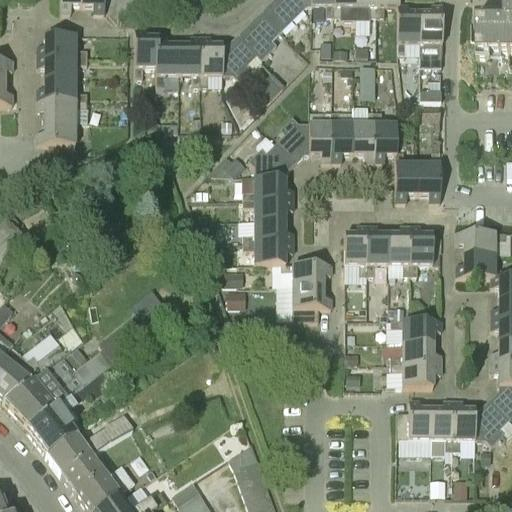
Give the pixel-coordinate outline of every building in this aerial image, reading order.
[(69,12),(80,12),(80,0),(58,0),(58,20),(69,20),(69,12)] [(80,0),(80,12),(92,12),(92,20),(103,20),(103,0),(80,0)] [(305,12),(309,12),(309,0),(277,0),(259,19),(279,39),(305,12)] [(325,24),(332,24),(332,0),(309,0),(309,12),(310,13),(325,13),(325,24)] [(340,13),(354,14),(353,0),(332,0),(332,24),(340,24),(340,13)] [(368,24),(375,24),(375,0),(353,0),(354,14),(368,14),(368,24)] [(398,14),(398,12),(397,0),(375,0),(375,24),(383,24),(383,14),(395,14),(398,14)] [(511,9),(504,9),(504,20),(476,19),(476,65),(490,65),(490,59),(511,59),(511,9)] [(404,51),(418,51),(418,20),(406,19),(407,12),(398,12),(398,14),(395,14),(396,62),(404,61),(404,51)] [(418,74),(440,74),(440,62),(440,12),(430,12),(430,20),(418,20),(418,51),(418,74)] [(271,47),(279,39),(259,19),(236,42),(255,62),(260,66),(275,51),(271,47)] [(141,76),(155,76),(155,44),(144,44),(144,36),(133,36),(133,86),(141,86),(141,76)] [(35,64),(86,64),(86,57),(74,57),(74,42),(43,42),(43,54),(35,54),(35,64)] [(221,52),(221,82),(231,82),(238,88),(250,76),(246,71),(255,62),(236,42),(226,52),(221,52)] [(177,95),(177,83),(177,52),(166,51),(166,44),(155,44),(155,76),(155,92),(162,92),(162,95),(177,95)] [(191,93),(199,93),(199,44),(189,44),(189,52),(177,52),(177,83),(191,83),(191,93)] [(220,83),(221,83),(221,82),(221,52),(209,51),(209,44),(199,44),(199,93),(206,94),(206,83),(220,83)] [(354,53),(354,62),(367,62),(367,53),(354,53)] [(333,66),(347,66),(347,57),(333,56),(333,66)] [(75,72),(85,72),(86,64),(35,64),(35,74),(43,74),(43,86),(75,86),(75,72)] [(0,89),(3,89),(3,78),(11,78),(11,67),(0,66),(0,89)] [(319,81),(329,81),(330,72),(320,72),(319,81)] [(351,81),(351,72),(340,72),(340,81),(351,81)] [(363,77),(363,88),(372,88),(372,77),(363,77)] [(35,107),(86,108),(86,99),(75,99),(75,86),(43,86),(43,97),(35,97),(35,107)] [(0,111),(11,112),(11,101),(3,101),(3,89),(0,89),(0,111)] [(265,96),(257,103),(263,109),(271,102),(265,96)] [(439,96),(427,96),(418,96),(418,108),(439,108),(439,96)] [(43,129),(75,129),(75,128),(75,115),(86,114),(86,108),(35,107),(35,117),(43,117),(43,129)] [(319,169),(329,169),(330,118),(308,118),(308,130),(307,130),(307,161),(319,161),(319,169)] [(340,161),(351,161),(351,129),(338,128),(338,118),(330,118),(329,169),(340,169),(340,161)] [(363,169),(373,169),(373,118),(365,118),(365,129),(351,129),(351,161),(363,161),(363,169)] [(393,157),(396,157),(396,151),(396,139),(396,129),(380,129),(380,118),(373,118),(373,169),(383,169),(383,161),(393,161),(393,157)] [(303,161),(307,161),(307,130),(298,130),(292,123),(278,136),(283,141),(273,150),(293,170),(303,161)] [(199,140),(199,124),(190,125),(190,140),(199,140)] [(230,137),(230,127),(220,127),(220,137),(230,137)] [(47,164),(74,164),(74,151),(75,151),(75,129),(43,129),(43,141),(35,140),(35,151),(47,151),(47,164)] [(177,129),(160,129),(159,139),(177,139),(177,129)] [(396,139),(396,151),(405,151),(405,139),(396,139)] [(438,149),(430,149),(430,158),(438,158),(438,149)] [(254,184),(284,184),(284,180),(293,170),(273,150),(265,159),(260,154),(247,168),(254,174),(254,184)] [(404,201),(416,201),(416,169),(402,169),(402,157),(396,157),(393,157),(393,161),(393,209),(404,209),(404,201)] [(416,169),(416,201),(427,201),(427,209),(438,209),(438,159),(430,159),(430,169),(416,169)] [(232,186),(245,173),(234,163),(230,168),(224,162),(203,184),(232,186)] [(242,206),(291,206),(291,197),(284,197),(284,184),(254,184),(242,183),(242,206)] [(196,206),(207,206),(207,197),(196,197),(196,206)] [(252,228),(284,228),(284,217),(291,217),(291,206),(242,206),(242,214),(252,214),(252,228)] [(0,275),(29,247),(6,224),(0,229),(0,275)] [(242,249),(291,249),(291,240),(284,240),(284,228),(252,228),(252,242),(242,242),(242,249)] [(205,230),(204,243),(215,243),(215,230),(205,230)] [(358,283),(365,283),(365,233),(355,233),(355,241),(343,240),(343,272),(358,272),(358,283)] [(373,272),(387,272),(387,241),(375,241),(375,233),(365,233),(365,283),(373,283),(373,272)] [(401,283),(408,283),(408,233),(398,233),(398,241),(387,241),(387,272),(401,272),(401,283)] [(416,272),(431,272),(431,241),(418,241),(418,233),(408,233),(408,283),(416,283),(416,272)] [(462,262),(493,262),(493,247),(504,247),(504,239),(454,239),(454,250),(462,250),(462,262)] [(284,272),(284,271),(283,260),(291,260),(291,249),(242,249),(242,257),(252,257),(252,272),(279,272),(284,272)] [(34,261),(28,264),(31,272),(38,270),(34,261)] [(504,284),(504,283),(504,276),(493,276),(493,262),(462,262),(462,273),(454,273),(454,284),(489,284),(504,284)] [(291,293),(322,293),(322,282),(329,282),(329,271),(284,271),(284,272),(279,272),(279,278),(291,278),(291,293)] [(80,286),(83,280),(72,276),(70,282),(73,290),(79,290),(80,286)] [(242,278),(220,278),(220,293),(242,293),(242,278)] [(497,305),(511,305),(511,283),(504,283),(504,284),(489,284),(489,294),(497,294),(497,305)] [(322,293),(291,293),(291,328),(317,328),(317,316),(329,316),(329,305),(322,305),(322,293)] [(244,297),(226,297),(226,316),(244,316),(244,297)] [(409,305),(409,321),(425,321),(425,313),(417,305),(409,305)] [(489,327),(511,327),(511,305),(497,305),(497,317),(489,317),(489,327)] [(1,412),(24,436),(101,377),(101,378),(161,331),(171,323),(160,308),(138,325),(135,321),(97,350),(101,355),(87,366),(76,352),(69,358),(66,360),(1,412)] [(0,362),(12,348),(0,337),(0,333),(13,318),(2,309),(0,311),(0,362)] [(61,328),(67,323),(59,310),(51,316),(61,328)] [(171,323),(161,331),(175,348),(198,330),(184,313),(171,323)] [(403,315),(393,314),(392,326),(402,326),(403,315)] [(69,358),(76,352),(82,347),(72,333),(67,323),(61,328),(59,329),(65,337),(57,343),(69,358)] [(400,350),(431,350),(432,338),(439,338),(439,328),(389,327),(389,335),(401,335),(400,350)] [(497,349),(511,348),(511,327),(489,327),(489,337),(497,337),(497,349)] [(0,410),(1,412),(66,360),(49,338),(28,355),(32,361),(27,366),(11,353),(14,349),(12,348),(0,362),(0,410)] [(489,370),(511,370),(511,348),(497,349),(497,360),(489,360),(489,370)] [(389,371),(439,372),(439,362),(431,362),(431,350),(400,350),(400,364),(389,364),(389,371)] [(344,370),(357,370),(358,360),(344,360),(344,370)] [(497,393),(511,392),(511,370),(489,370),(489,380),(497,380),(497,393)] [(439,372),(389,371),(389,379),(400,379),(400,394),(431,394),(431,382),(439,382),(439,372)] [(25,436),(43,461),(82,435),(75,425),(69,429),(63,422),(76,413),(75,411),(107,386),(101,378),(101,377),(24,436),(25,436)] [(358,379),(344,380),(344,392),(359,391),(358,379)] [(487,406),(507,426),(511,421),(511,392),(497,393),(497,397),(487,406)] [(110,393),(100,404),(108,411),(118,400),(110,393)] [(498,436),(507,426),(487,406),(478,416),(473,416),(474,447),(484,447),(490,453),(502,440),(498,436)] [(394,446),(429,447),(429,416),(418,415),(418,408),(407,408),(407,420),(395,420),(394,446)] [(443,458),(451,458),(451,408),(441,408),(441,416),(429,416),(429,447),(443,447),(443,458)] [(459,447),(474,447),(473,416),(461,416),(461,408),(451,408),(451,458),(458,458),(459,447)] [(43,461),(58,480),(87,458),(130,435),(131,436),(132,434),(123,420),(104,432),(105,433),(87,443),(82,435),(43,461)] [(58,480),(76,504),(106,482),(95,467),(135,446),(130,436),(131,436),(130,435),(87,458),(58,480)] [(226,467),(232,476),(253,463),(249,452),(226,467)] [(489,457),(479,457),(479,470),(489,470),(489,457)] [(236,487),(259,479),(253,463),(232,476),(236,487)] [(76,504),(81,511),(103,511),(120,500),(134,490),(120,471),(106,482),(76,504)] [(155,482),(150,474),(142,479),(147,487),(155,482)] [(240,498),(263,489),(259,479),(236,487),(240,498)] [(430,486),(431,499),(443,498),(443,486),(430,486)] [(466,487),(453,487),(453,504),(466,504),(466,487)] [(170,503),(176,511),(198,498),(192,488),(170,503)] [(244,509),(266,500),(263,489),(240,498),(244,509)] [(103,511),(159,511),(166,508),(159,498),(137,511),(128,511),(120,500),(103,511)] [(198,498),(176,511),(196,511),(204,508),(198,498)] [(244,511),(268,511),(270,511),(266,500),(244,509),(244,511)]
